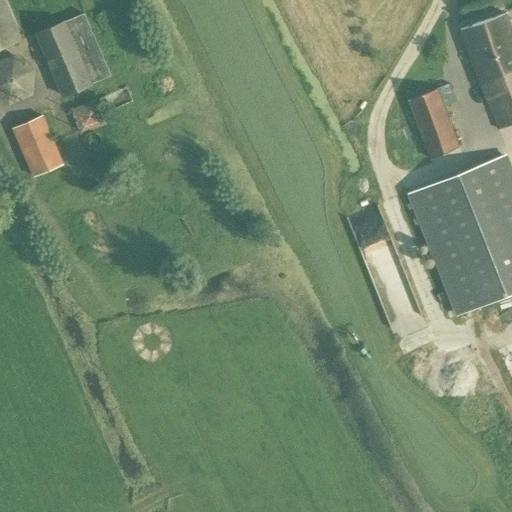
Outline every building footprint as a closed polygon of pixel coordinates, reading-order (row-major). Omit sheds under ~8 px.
[(19,40),(23,38),(21,34),(17,36),(2,0),(0,0),(0,49),(19,41),(19,40)] [(460,30),(479,80),(511,66),(511,34),(504,13),(460,30)] [(61,96),(109,76),(83,14),(35,33),(61,96)] [(511,66),(479,80),(482,86),(498,129),(511,124),(511,66)] [(33,177),(62,164),(41,116),(12,129),(33,177)] [(409,192),(458,315),(511,293),(511,180),(502,155),(409,192)]
